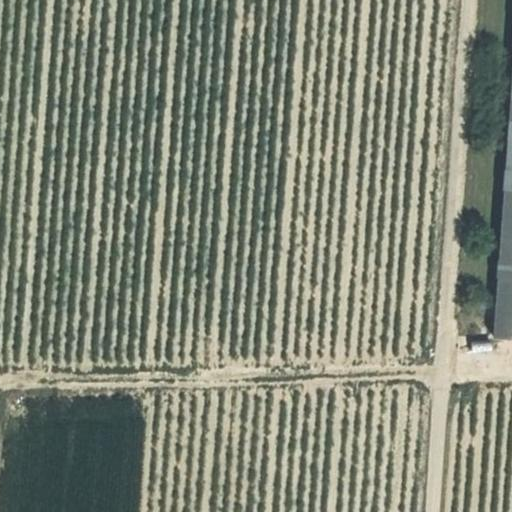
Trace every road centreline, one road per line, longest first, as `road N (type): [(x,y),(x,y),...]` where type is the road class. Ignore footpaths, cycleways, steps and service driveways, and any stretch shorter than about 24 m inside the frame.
road 1 (track): [(433,511),(473,0)]
road 2 (track): [(0,383),(511,374)]
